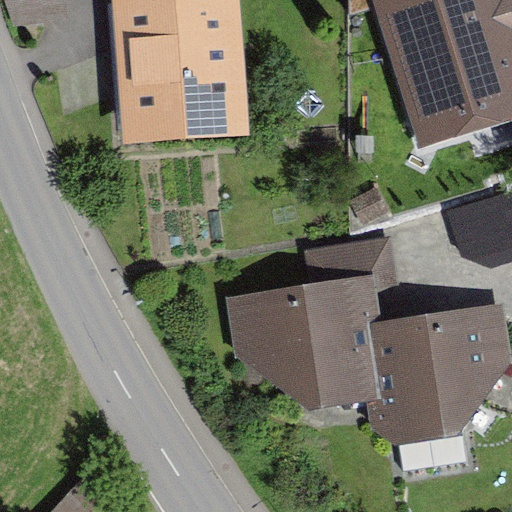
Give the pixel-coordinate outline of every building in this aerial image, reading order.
[(9,0),(17,20),(66,15),(64,0),(9,0)] [(143,130),(185,127),(174,0),(118,0),(119,5),(133,4),(143,130)] [(217,0),(174,0),(185,127),(227,124),(217,0)] [(511,0),(485,0),(505,64),(511,61),(511,0)] [(326,385),(338,394),(378,387),(370,335),(356,249),(312,256),(318,295),(239,307),(246,350),(300,389),(326,385)] [(499,359),(492,317),(370,335),(378,387),(383,423),(397,433),(424,429),(433,417),(459,413),(499,359)]
